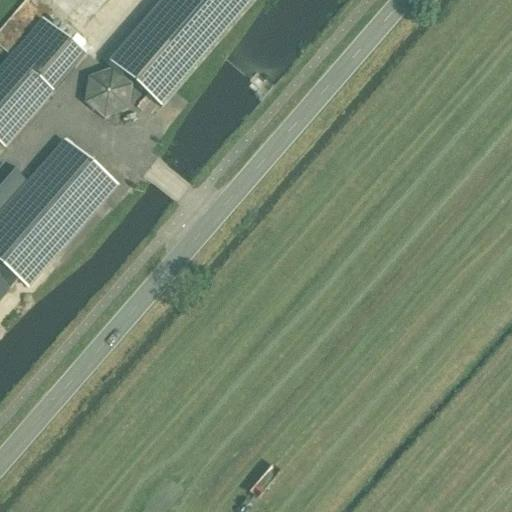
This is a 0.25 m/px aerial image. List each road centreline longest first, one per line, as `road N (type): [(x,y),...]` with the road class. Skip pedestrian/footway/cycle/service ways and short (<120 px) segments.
road 1 (tertiary): [(0,461),(404,0)]
road 2 (track): [(73,109),(77,83),(148,0)]
